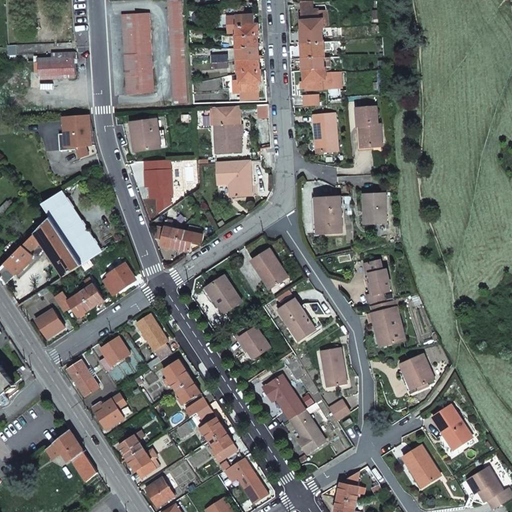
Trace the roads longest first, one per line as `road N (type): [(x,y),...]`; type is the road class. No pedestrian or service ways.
road 1 (residential): [(162,285),(108,147),(95,0)]
road 2 (residential): [(370,450),(369,380),(354,325),(287,227),(285,204)]
road 3 (residential): [(300,496),(162,285)]
road 4 (residential): [(285,204),(274,0)]
road 5 (unclassified): [(43,363),(139,511)]
road 6 (residential): [(162,285),(285,204)]
road 7 (unclassified): [(162,285),(43,363)]
